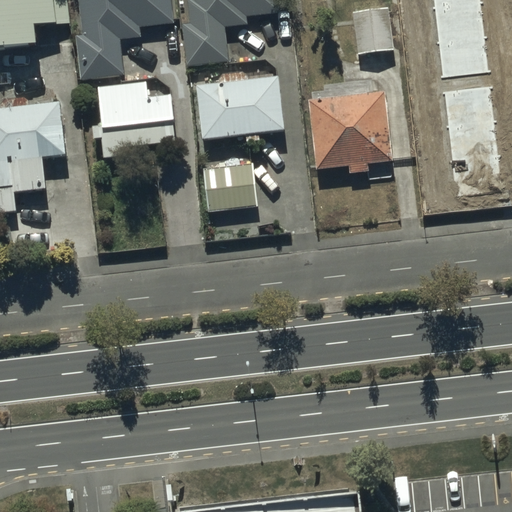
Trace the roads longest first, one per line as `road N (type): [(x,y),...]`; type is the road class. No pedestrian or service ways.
road 1 (primary): [(0,380),(511,321)]
road 2 (primary): [(511,390),(0,448)]
road 3 (residential): [(0,314),(511,256)]
